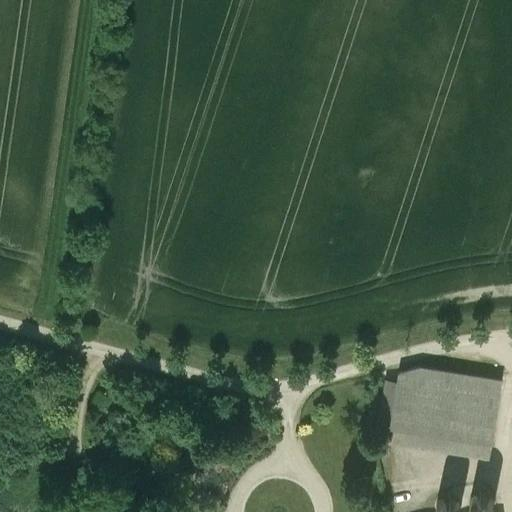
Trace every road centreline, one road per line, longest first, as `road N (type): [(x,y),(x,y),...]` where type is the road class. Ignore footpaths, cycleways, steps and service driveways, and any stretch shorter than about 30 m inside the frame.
road 1 (unclassified): [(511,337),(275,387),(0,328)]
road 2 (track): [(88,511),(76,422),(84,384),(107,354)]
